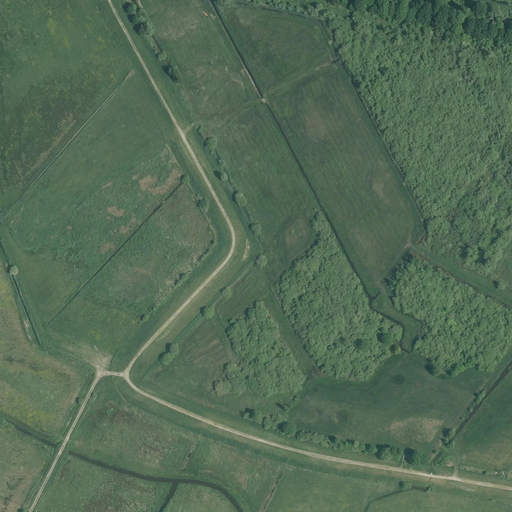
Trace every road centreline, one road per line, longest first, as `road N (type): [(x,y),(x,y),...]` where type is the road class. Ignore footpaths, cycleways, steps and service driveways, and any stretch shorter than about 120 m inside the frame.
road 1 (track): [(110,0),(233,233),(226,260),(133,359),(128,381),(201,419),(297,450),(511,488)]
road 2 (track): [(30,511),(96,379),(127,375)]
